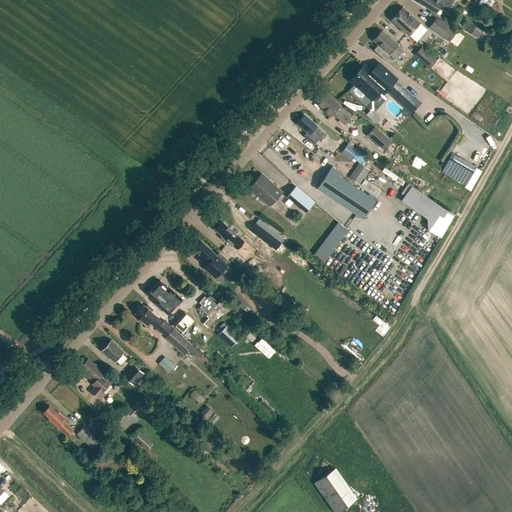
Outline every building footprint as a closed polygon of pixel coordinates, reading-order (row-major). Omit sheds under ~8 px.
[(419,0),(418,2),(435,13),(436,13),(439,7),(447,12),(454,0),(419,0)] [(495,2),(491,0),(480,0),(477,5),(488,12),(495,2)] [(409,35),(420,23),(402,7),(391,20),(409,35)] [(449,41),(457,30),(437,15),(429,27),(449,41)] [(478,37),(483,30),(472,24),(467,31),(478,37)] [(385,61),(390,56),(389,54),(397,45),(382,31),(373,40),(378,45),(373,50),(385,61)] [(430,67),(437,59),(421,46),(414,54),(430,67)] [(396,79),(379,64),(371,73),(364,66),(351,80),(372,99),(380,90),(383,93),(386,90),(396,79)] [(352,116),(325,93),(317,103),(324,109),(323,110),(330,116),(333,114),(344,124),(352,116)] [(358,109),(356,112),(372,122),(376,126),(381,120),(371,110),(367,114),(362,110),(358,109)] [(321,140),(326,134),(304,116),(298,123),(308,132),(304,136),(314,144),(319,138),(321,140)] [(383,149),(391,141),(374,126),(367,134),(383,149)] [(352,158),(358,150),(348,143),(342,151),(352,158)] [(443,171),(467,185),(477,168),(453,154),(443,171)] [(359,185),(369,169),(359,162),(348,177),(359,185)] [(363,219),(375,200),(338,175),(340,172),(332,167),(317,189),(363,219)] [(269,205),(282,192),(261,174),(249,187),(269,205)] [(443,237),(458,214),(414,185),(404,200),(430,218),(425,225),(443,237)] [(306,211),(314,202),(296,186),(288,195),(306,211)] [(241,243),(243,241),(236,235),(221,222),(215,229),(223,236),(221,238),(229,244),(230,242),(237,248),(238,248),(241,250),(251,259),(256,253),(246,244),(245,246),(241,243)] [(316,253),(327,261),(351,230),(340,222),(316,253)] [(268,226),(265,230),(255,223),(250,230),(260,237),(276,249),(284,238),(268,226)] [(199,255),(208,263),(204,268),(215,278),(230,262),(226,259),(218,251),(216,255),(204,244),(203,244),(200,242),(194,248),(200,253),(199,255)] [(160,280),(153,287),(147,293),(156,301),(155,302),(168,314),(175,307),(182,299),(169,287),(168,288),(160,280)] [(270,297),(254,283),(245,292),(262,307),(270,297)] [(205,322),(210,327),(232,305),(223,297),(217,303),(207,294),(201,301),(204,303),(199,308),(209,318),(205,322)] [(146,306),(143,304),(135,314),(141,318),(140,320),(147,326),(150,321),(158,328),(157,328),(165,335),(172,327),(164,320),(162,322),(155,315),(156,315),(152,312),(154,310),(148,304),(146,306)] [(174,326),(182,333),(192,321),(185,314),(174,326)] [(240,337),(227,325),(218,334),(231,347),(240,337)] [(188,349),(192,344),(174,328),(165,337),(183,354),(188,349)] [(262,339),(259,343),(272,355),(276,351),(262,339)] [(121,364),(127,358),(122,353),(124,351),(111,340),(102,350),(114,361),(116,360),(121,364)] [(201,352),(192,344),(188,349),(197,357),(201,352)] [(167,355),(160,362),(171,372),(178,365),(167,355)] [(95,364),(88,359),(82,367),(84,369),(82,371),(96,382),(94,384),(97,386),(93,391),(102,399),(107,393),(104,391),(111,383),(102,375),(105,371),(96,364),(95,364)] [(133,384),(144,373),(133,363),(123,375),(133,384)] [(147,385),(141,391),(147,397),(153,391),(147,385)] [(193,389),(188,394),(199,403),(203,397),(193,389)] [(270,415),(274,411),(262,398),(258,402),(270,415)] [(152,413),(144,406),(137,400),(128,411),(134,417),(139,411),(148,419),(152,413)] [(207,419),(214,411),(206,405),(199,413),(207,419)] [(57,413),(50,406),(43,412),(49,418),(48,419),(58,427),(68,436),(74,430),(63,421),(66,418),(58,411),(57,413)] [(86,424),(76,434),(77,434),(92,448),(101,438),(86,424)] [(146,449),(152,443),(140,431),(134,438),(146,449)] [(341,466),(317,479),(335,511),(337,511),(360,499),(341,466)]
